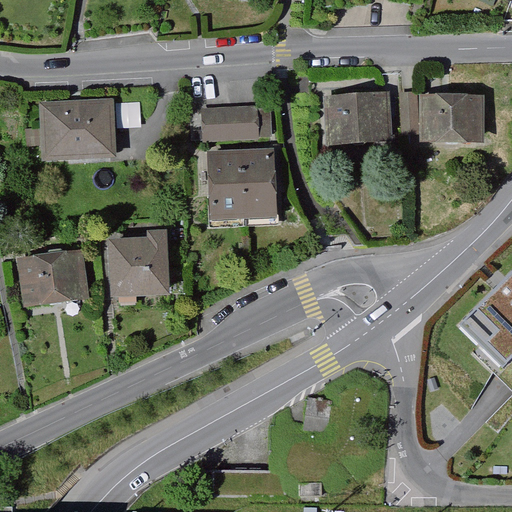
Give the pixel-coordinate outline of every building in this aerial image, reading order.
[(511,75),(490,76),(491,107),(511,105),(511,75)] [(388,95),(326,98),(328,142),(390,139),(388,95)] [(424,142),(423,97),(404,98),(404,142),(424,142)] [(451,97),(423,97),(424,142),(472,141),(483,141),(482,97),(451,97)] [(110,102),(42,105),(45,157),(113,154),(110,102)] [(258,107),(203,110),(204,141),(260,138),(258,107)] [(274,151),(209,153),(212,220),(276,218),(274,151)] [(111,307),(176,305),(173,233),(146,234),(147,246),(109,247),(111,307)] [(86,256),(17,262),(22,310),(90,304),(86,256)] [(511,361),(511,273),(463,323),(507,366),(511,361)] [(437,389),(434,378),(429,380),(432,391),(437,389)] [(330,419),(333,401),(308,397),(305,415),(330,419)] [(270,497),(271,471),(203,471),(203,496),(270,497)] [(321,482),(300,482),(300,499),(322,498),(321,482)]
